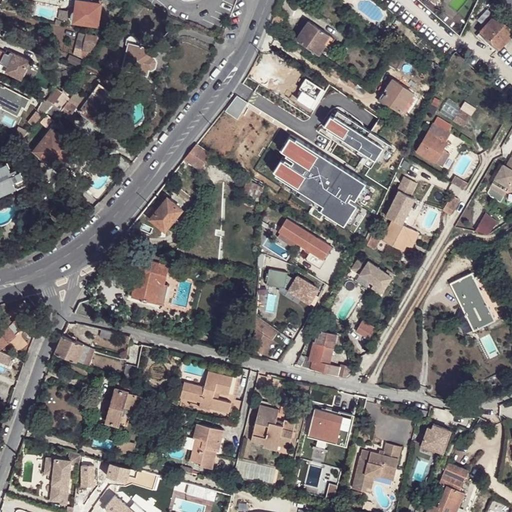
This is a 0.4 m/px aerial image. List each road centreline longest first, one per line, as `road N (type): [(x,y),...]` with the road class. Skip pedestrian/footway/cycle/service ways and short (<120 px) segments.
road 1 (residential): [(62,315),(466,409),(511,394)]
road 2 (secondary): [(268,0),(229,81),(87,243)]
road 3 (unclassified): [(0,479),(62,315)]
